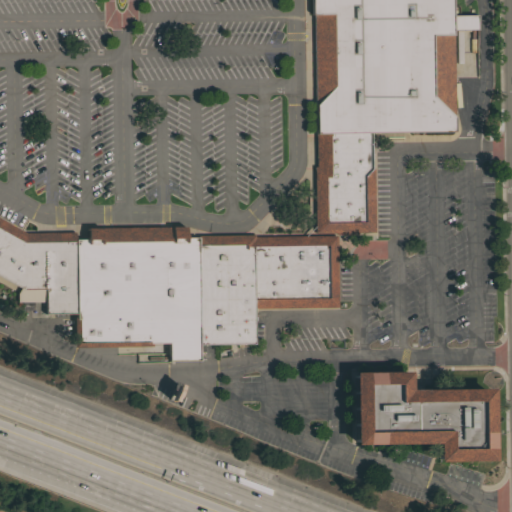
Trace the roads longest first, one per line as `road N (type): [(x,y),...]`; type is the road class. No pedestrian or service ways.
road 1 (motorway): [(315,511),(0,390)]
road 2 (motorway): [(0,436),(200,511)]
